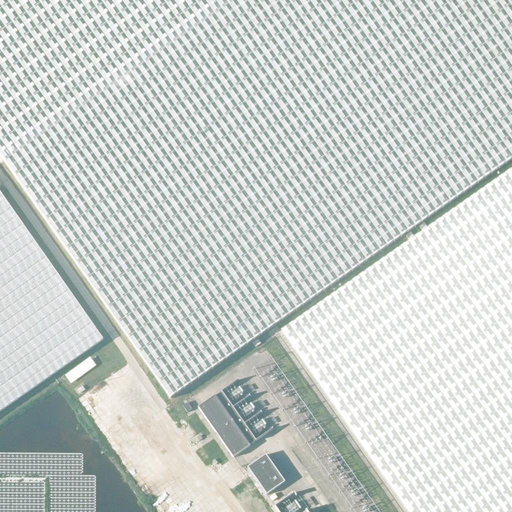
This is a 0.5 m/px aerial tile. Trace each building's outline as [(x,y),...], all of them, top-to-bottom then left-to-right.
[(511,0),(0,0),(0,150),(173,397),(269,330),(511,158),(511,0)] [(511,511),(511,169),(282,332),(408,511),(511,511)] [(0,412),(103,340),(0,192),(0,412)] [(250,447),(249,446),(255,442),(244,426),(233,409),(222,393),(215,397),(215,396),(198,408),(233,458),(235,457),(250,447)] [(266,456),(247,468),(266,496),(285,483),(266,456)] [(189,483),(178,490),(184,500),(195,493),(189,483)]
